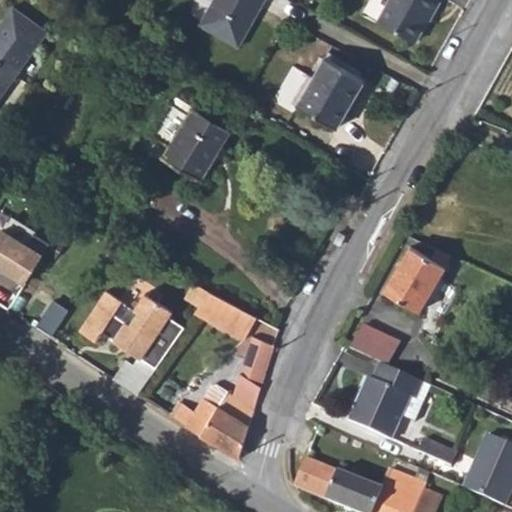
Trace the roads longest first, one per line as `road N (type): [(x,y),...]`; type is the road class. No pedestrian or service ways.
road 1 (residential): [(253,495),(284,397),(504,0)]
road 2 (tertiary): [(253,495),(0,328)]
